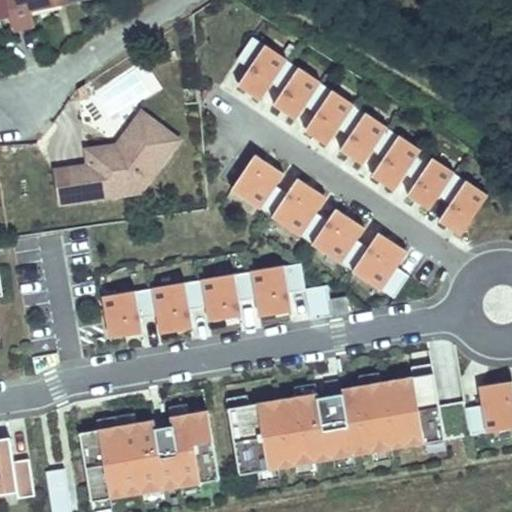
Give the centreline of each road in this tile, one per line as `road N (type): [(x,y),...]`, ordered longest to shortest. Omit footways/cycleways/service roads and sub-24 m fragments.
road 1 (residential): [(0,400),(90,376),(466,315)]
road 2 (residential): [(479,271),(225,110)]
road 3 (residential): [(279,0),(511,138)]
